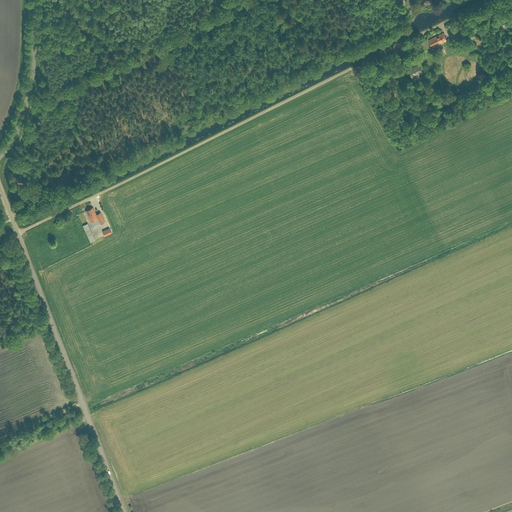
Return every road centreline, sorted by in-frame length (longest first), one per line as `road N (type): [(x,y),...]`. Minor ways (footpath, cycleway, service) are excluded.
road 1 (unclassified): [(17,233),(393,47)]
road 2 (unclassified): [(124,511),(17,233)]
road 3 (unclassified): [(0,155),(28,99),(34,0)]
